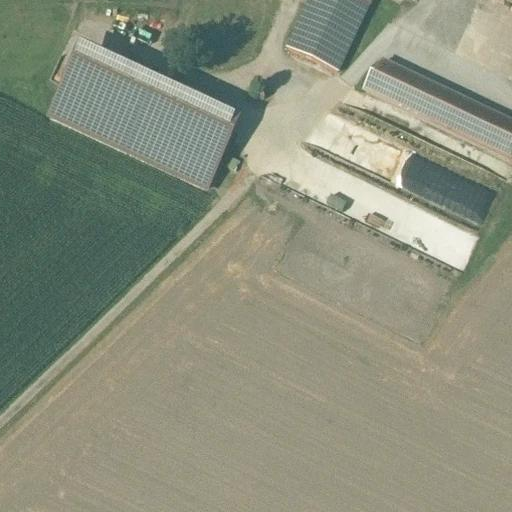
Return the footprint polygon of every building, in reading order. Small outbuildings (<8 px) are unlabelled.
[(310,0),(287,50),(337,74),(371,0),(310,0)] [(390,0),(389,0),(388,1),(387,2),(386,3),(385,4),(385,5),(385,7),(385,8),(385,9),(386,10),(386,11),(387,12),(388,12),(389,13),(390,13),(392,13),(393,13),(394,13),(395,12),(396,11),(397,9),(397,8),(398,7),(398,6),(398,5),(397,4),(397,3),(396,2),(395,1),(394,1),(393,0),(391,0),(390,0)] [(511,0),(492,0),(511,9),(511,0)] [(83,52),(64,92),(50,122),(205,193),(237,123),(83,52)] [(511,125),(381,64),(365,96),(511,165),(511,125)] [(238,164),(230,160),(226,170),(234,173),(238,164)]
